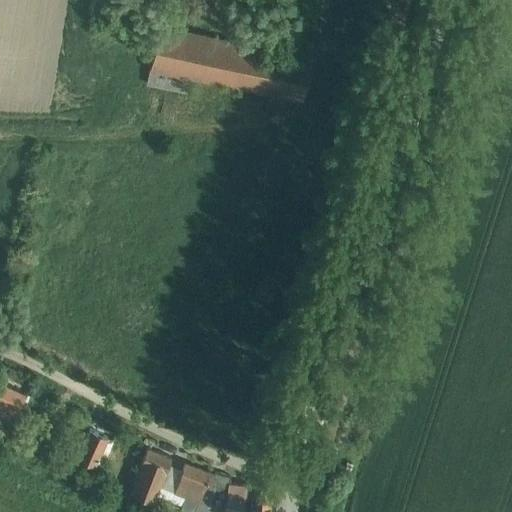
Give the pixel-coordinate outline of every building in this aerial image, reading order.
[(257,0),(294,11),(296,0),(257,0)] [(150,68),(190,76),(303,98),(312,59),(159,23),(150,68)] [(190,76),(150,68),(147,84),(187,93),(190,76)] [(0,410),(14,417),(24,393),(2,383),(0,388),(0,410)] [(74,445),(69,456),(80,461),(82,464),(89,467),(92,466),(95,468),(96,464),(102,467),(114,440),(108,437),(89,429),(86,436),(75,431),(70,443),(74,445)] [(22,431),(15,444),(42,457),(49,444),(22,431)] [(172,457),(147,447),(130,491),(154,501),(157,495),(182,505),(180,511),(183,511),(269,511),(272,489),(230,483),(230,476),(215,472),(214,475),(185,463),(183,469),(174,491),(160,486),(169,464),(172,457)] [(169,464),(160,486),(174,491),(183,469),(177,467),(169,464)]
